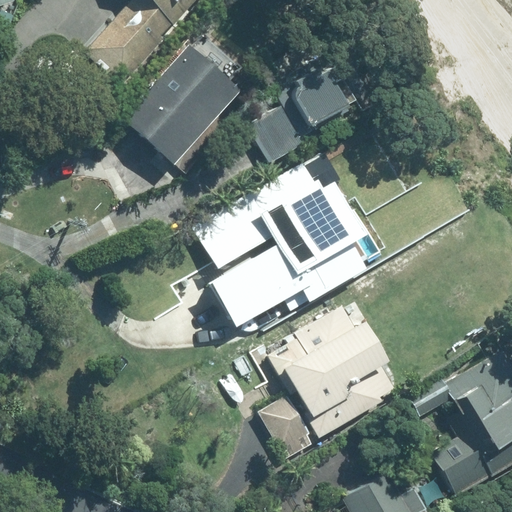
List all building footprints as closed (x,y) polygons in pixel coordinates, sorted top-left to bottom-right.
[(127,0),(80,53),(117,86),(194,0),(127,0)] [(0,31),(1,32),(9,16),(0,11),(0,31)] [(211,55),(193,39),(187,45),(183,42),(117,117),(169,163),(235,88),(206,62),(211,55)] [(330,66),(318,73),(314,66),(309,69),(301,64),(284,74),(284,83),(270,91),(277,105),(243,124),(265,162),(300,142),(297,136),(343,109),(346,107),(343,102),(349,98),(354,96),(357,93),(359,91),(360,87),(359,84),(348,64),(347,64),(345,62),(343,61),(341,61),(338,62),(336,63),(330,66)] [(329,212),(299,160),(267,179),(267,181),(248,192),(261,215),(270,210),(287,239),(298,233),(302,240),(283,251),(293,268),(290,270),(307,299),(361,267),(346,243),(361,234),(343,203),(329,212)] [(252,413),(279,458),(317,437),(377,402),(373,396),(388,388),(373,363),(380,359),(357,321),(348,326),(336,305),(279,338),(282,343),(262,355),(284,394),(252,413)] [(452,493),(511,459),(511,370),(500,350),(427,391),(454,438),(429,452),(452,493)] [(348,511),(413,511),(421,507),(410,487),(398,494),(384,471),(340,497),(348,511)]
